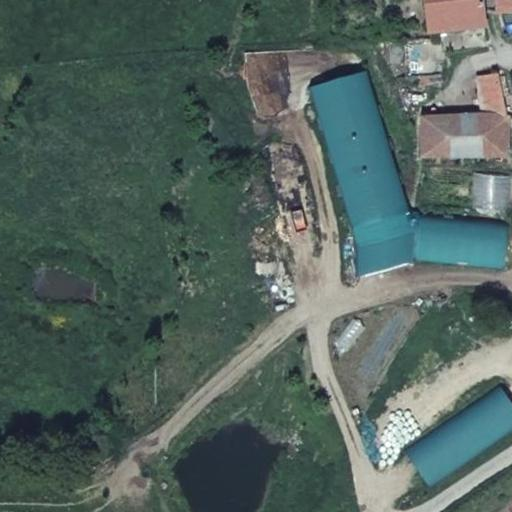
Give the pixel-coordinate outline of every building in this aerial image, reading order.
[(480,22),(477,0),(417,0),(420,27),(480,22)] [(494,21),(493,8),(491,0),(477,0),(480,22),(494,21)] [(360,62),(302,82),(351,224),(409,205),(360,62)] [(501,99),(495,71),(473,72),(475,110),(503,109),(501,99)] [(471,150),(506,149),(503,109),(475,110),(412,112),(416,152),(448,151),(471,150)] [(417,205),(412,253),(502,263),(507,215),(417,205)] [(427,486),(511,431),(511,405),(498,383),(401,445),(427,486)]
